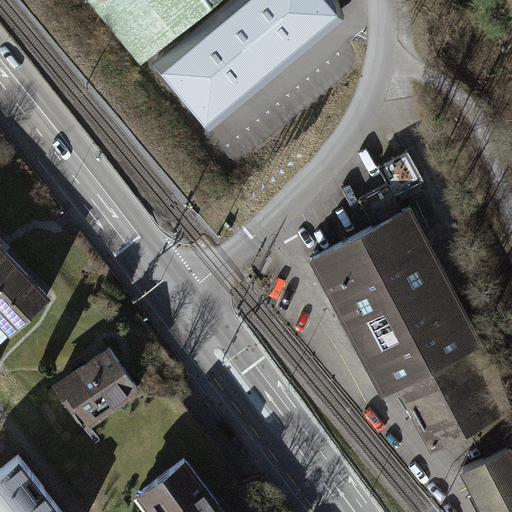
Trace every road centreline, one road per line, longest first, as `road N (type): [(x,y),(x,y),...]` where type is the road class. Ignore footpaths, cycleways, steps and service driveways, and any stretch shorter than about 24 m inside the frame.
road 1 (unclassified): [(382,52),(349,137),(186,295)]
road 2 (primary): [(186,295),(0,62)]
road 3 (primary): [(343,511),(186,295)]
